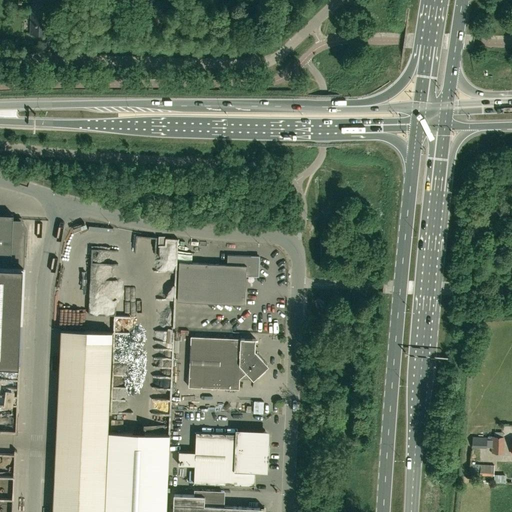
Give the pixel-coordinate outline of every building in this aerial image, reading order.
[(48,34),(48,7),(31,6),(31,34),(48,34)] [(14,215),(0,214),(0,265),(24,267),(26,230),(21,219),(13,219),(14,215)] [(258,276),(259,256),(227,255),(227,264),(179,262),(177,301),(245,304),(246,275),(258,276)] [(0,364),(20,365),(24,267),(0,265),(0,364)] [(62,329),(53,511),(104,511),(113,332),(62,329)] [(179,340),(179,335),(153,334),(152,353),(165,354),(166,341),(179,342),(179,354),(183,354),(184,340),(179,340)] [(189,386),(239,389),(240,378),(247,372),(253,380),(269,366),(255,351),(256,339),(191,336),(189,386)] [(246,413),(246,404),(234,403),(234,412),(246,413)] [(238,433),(196,432),(195,452),(179,451),(179,465),(195,466),(194,483),(255,485),(255,471),(263,471),(268,468),(269,435),(265,431),(242,430),(238,433)] [(104,511),(166,511),(170,434),(108,432),(104,511)] [(503,437),(492,436),(492,453),(503,453),(503,437)] [(472,447),(486,447),(487,437),(473,437),(472,447)] [(494,476),(495,465),(481,464),(480,475),(494,476)] [(0,497),(18,498),(18,475),(0,474),(0,497)] [(173,511),(264,511),(264,508),(205,505),(205,495),(174,494),(173,511)]
